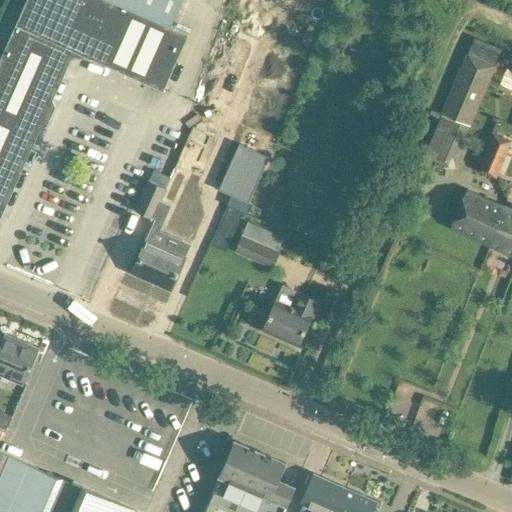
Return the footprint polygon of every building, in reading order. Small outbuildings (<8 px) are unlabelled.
[(181,0),(26,0),(0,60),(0,212),(72,49),(164,90),(189,33),(171,25),(181,0)] [(449,161),(461,134),(465,135),(496,66),(466,53),(426,152),(449,161)] [(496,176),(511,141),(494,133),(478,168),(496,176)] [(268,160),(238,147),(218,192),(247,206),(268,160)] [(153,217),(166,188),(149,181),(136,210),(153,217)] [(511,255),(511,208),(468,190),(451,228),(511,255)] [(270,265),(283,236),(249,221),(236,250),(270,265)] [(172,289),(180,271),(186,256),(146,239),(131,272),(172,289)] [(276,299),(263,329),(298,345),(312,315),(313,316),(320,301),(299,292),(293,307),(276,299)] [(25,342),(23,343),(17,341),(16,343),(4,338),(2,341),(0,340),(0,371),(24,382),(38,350),(33,348),(33,345),(25,342)] [(0,410),(0,426),(6,429),(12,415),(0,410)] [(296,486),(295,486),(279,479),(286,462),(234,440),(219,474),(288,504),(296,486)] [(133,511),(135,509),(73,482),(74,480),(72,480),(72,482),(0,450),(0,511),(133,511)] [(334,511),(345,487),(313,473),(300,501),(304,503),(299,511),(334,511)] [(372,511),(377,501),(345,487),(334,511),(372,511)]
